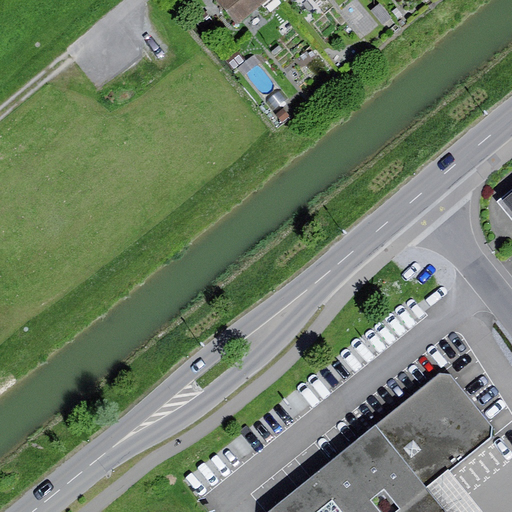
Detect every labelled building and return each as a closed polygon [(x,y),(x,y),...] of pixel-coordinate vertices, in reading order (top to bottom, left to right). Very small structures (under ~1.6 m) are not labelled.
[(217,0),(237,24),(266,0),(217,0)] [(380,4),(371,11),(382,25),(391,18),(380,4)] [(397,8),(393,12),(398,19),(403,15),(397,8)] [(234,68),(245,59),(237,50),(226,58),(234,68)] [(511,189),(499,200),(511,216),(511,189)] [(450,472),(491,439),(492,427),(447,373),(277,511),(442,511),(426,492),(450,472)] [(483,511),(450,472),(426,492),(442,511),(483,511)]
